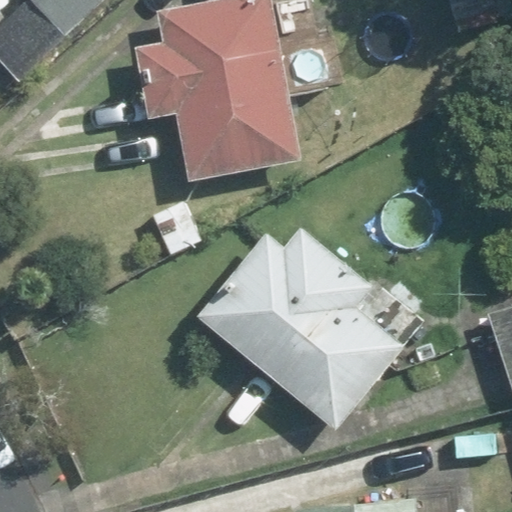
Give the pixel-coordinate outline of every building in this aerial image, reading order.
[(0,67),(20,87),(105,0),(21,0),(0,22),(0,67)] [(167,115),(180,182),(297,161),(267,0),(198,0),(146,10),(152,44),(130,48),(143,119),(167,115)] [(511,24),(511,3),(511,0),(444,0),(453,38),(511,24)] [(196,247),(183,200),(134,214),(148,261),(196,247)] [(265,236),(194,317),(329,436),(400,354),(353,313),(372,291),(296,224),(276,246),(265,236)] [(511,290),(490,295),(511,388),(511,290)] [(437,511),(435,484),(312,492),(312,511),(437,511)]
